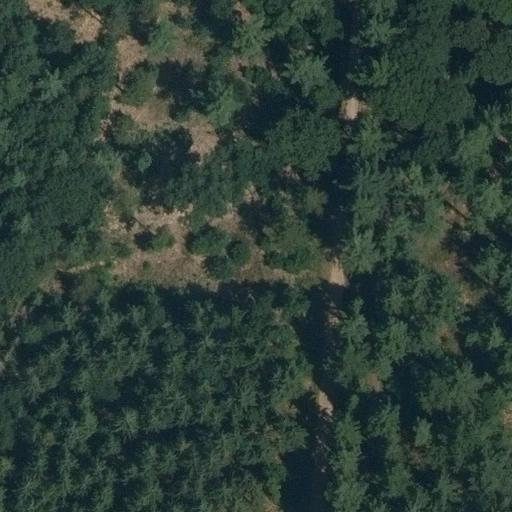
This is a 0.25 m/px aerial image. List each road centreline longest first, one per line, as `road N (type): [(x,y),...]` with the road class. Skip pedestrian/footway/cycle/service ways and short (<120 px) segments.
road 1 (track): [(341,192),(312,511)]
road 2 (track): [(355,0),(341,192)]
road 3 (track): [(404,159),(511,102)]
